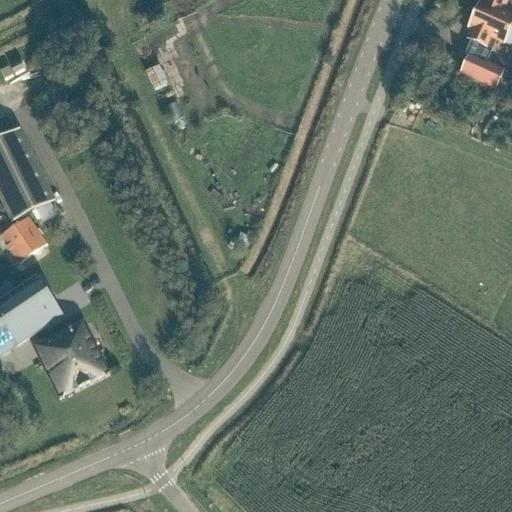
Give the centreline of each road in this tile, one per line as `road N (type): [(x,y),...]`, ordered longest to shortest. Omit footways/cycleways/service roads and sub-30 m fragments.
road 1 (tertiary): [(142,451),(221,390),(249,355),(278,302),(394,0)]
road 2 (tertiary): [(0,508),(142,451)]
